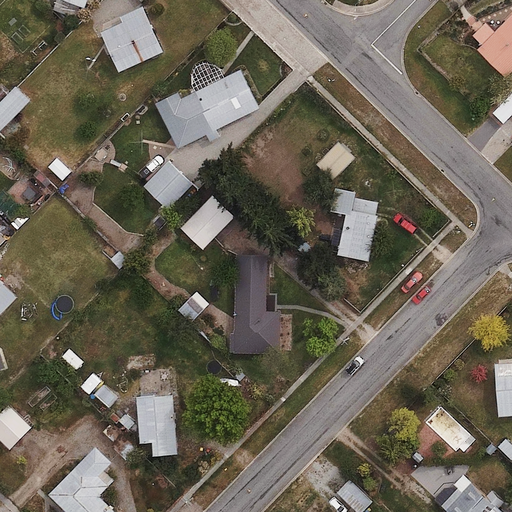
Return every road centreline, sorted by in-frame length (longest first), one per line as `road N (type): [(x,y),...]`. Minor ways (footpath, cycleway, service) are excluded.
road 1 (residential): [(232,511),(511,227)]
road 2 (residential): [(359,58),(511,210)]
